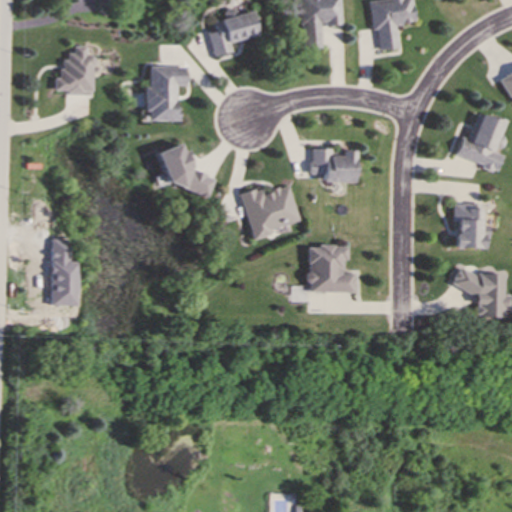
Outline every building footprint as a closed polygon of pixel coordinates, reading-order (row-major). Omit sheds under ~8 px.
[(336,0),(296,0),(299,47),(318,46),(317,25),(338,23),(336,0)] [(375,49),(395,47),(392,24),(411,21),(408,0),(365,0),(368,30),(373,29),(375,49)] [(253,34),(248,10),(230,14),(229,9),(219,11),(221,18),(211,20),(213,30),(205,32),(210,55),(229,51),(226,40),(253,34)] [(50,89),(62,90),(62,93),(89,94),(90,54),(82,54),(82,45),(70,45),(70,52),(64,52),(64,59),(57,59),(57,77),(50,77),(50,89)] [(182,66),(146,65),(145,86),(142,86),(142,119),(175,120),(176,107),(172,107),(172,84),(182,85),(182,66)] [(511,68),(495,77),(509,103),(511,101),(511,68)] [(451,155),(493,170),(498,154),(488,150),(499,120),(476,112),(467,139),(458,136),(451,155)] [(204,196),(210,177),(186,169),(177,142),(152,151),(163,182),(204,196)] [(352,150),(338,149),(338,155),(328,155),(328,147),(307,147),(307,173),(320,173),(320,181),(352,181),(352,150)] [(234,193),(248,239),(266,234),(265,229),(295,220),(284,184),(257,192),(256,187),(234,193)] [(480,247),(480,238),(485,238),(485,224),(477,224),(477,203),(451,202),(450,247),(480,247)] [(305,291),(352,291),(352,272),(340,272),(340,259),(345,259),(345,245),(305,245),(305,291)] [(500,273),(473,273),(472,274),(460,268),(454,268),(447,283),(467,293),(472,293),(472,316),(508,316),(508,296),(500,293),(500,273)]
